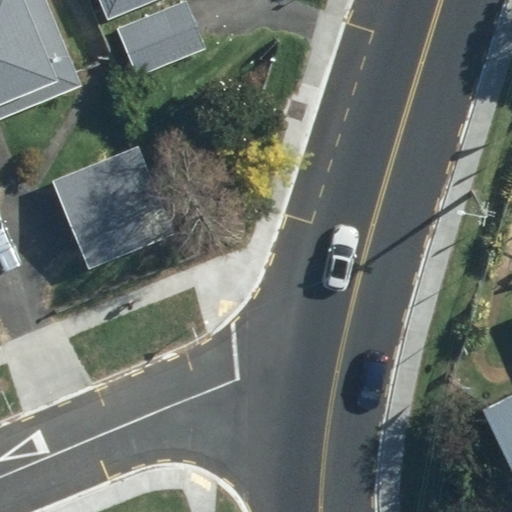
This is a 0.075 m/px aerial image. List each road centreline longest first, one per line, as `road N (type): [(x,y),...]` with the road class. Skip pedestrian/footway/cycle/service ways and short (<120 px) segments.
road 1 (residential): [(341,321),(0,458)]
road 2 (tertiary): [(440,0),(341,321)]
road 3 (tertiary): [(341,321),(321,511)]
